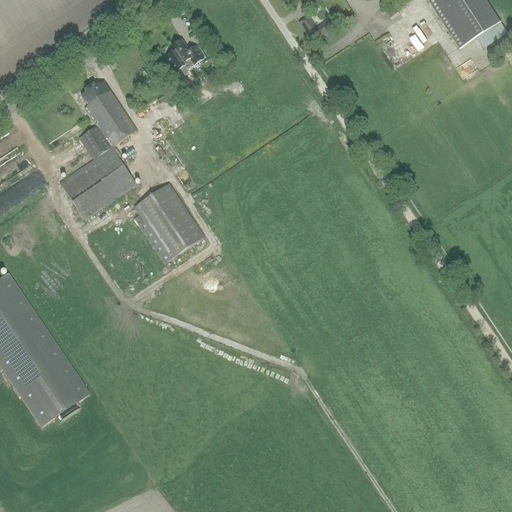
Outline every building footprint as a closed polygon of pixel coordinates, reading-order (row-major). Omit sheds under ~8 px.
[(427,0),(460,50),(476,39),(501,23),(486,0),(427,0)] [(316,29),(309,18),(299,24),(313,45),(333,32),(326,22),(316,29)] [(501,23),(476,39),(483,51),(508,34),(501,23)] [(204,60),(203,58),(196,48),(189,52),(182,42),(171,50),(174,55),(166,60),(176,74),(186,68),(184,65),(190,61),(194,67),(204,60)] [(105,154),(112,149),(137,133),(104,82),(96,88),(94,86),(85,92),(87,94),(81,97),(88,107),(85,109),(97,128),(90,133),(105,154)] [(105,154),(90,133),(79,140),(94,162),(60,185),(85,222),(137,187),(112,149),(105,154)] [(205,239),(170,186),(136,208),(142,217),(137,220),(166,265),(205,239)] [(9,276),(0,281),(0,367),(42,430),(91,397),(9,276)]
